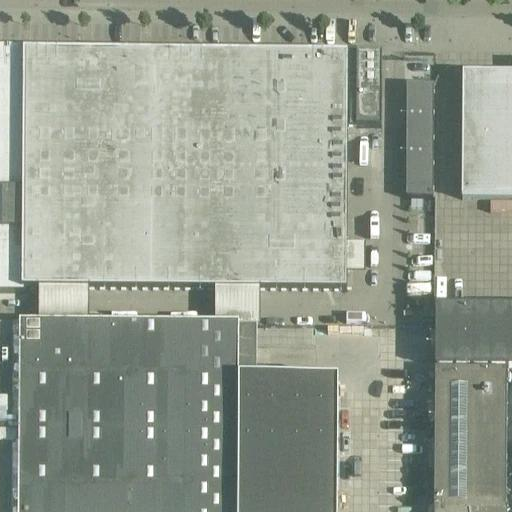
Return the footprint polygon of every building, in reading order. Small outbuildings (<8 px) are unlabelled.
[(347,191),(347,129),(381,129),(381,56),(26,53),(26,50),(0,50),(0,291),(3,292),(3,293),(23,293),(23,291),(73,291),(346,293),(347,191)] [(511,77),(484,77),(463,77),(462,201),(511,201),(511,77)] [(433,200),(433,87),(408,87),(407,200),(433,200)] [(511,369),(511,312),(436,312),(436,369),(511,369)] [(0,511),(237,511),(238,384),(239,328),(0,327),(0,511)] [(505,511),(507,374),(435,373),(433,511),(505,511)]
